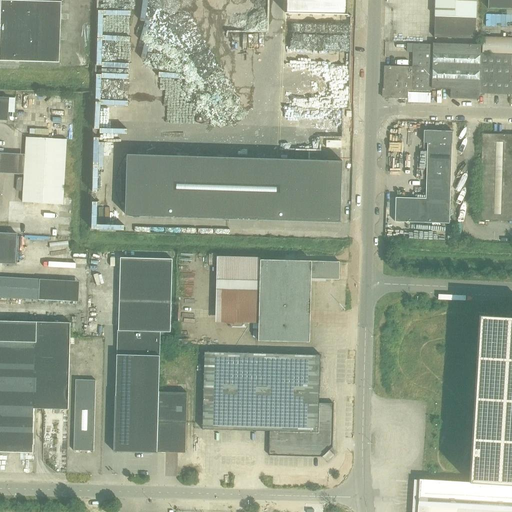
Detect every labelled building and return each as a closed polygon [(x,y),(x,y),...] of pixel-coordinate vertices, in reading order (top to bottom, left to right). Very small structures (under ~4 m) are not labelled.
[(0,60),(60,62),(62,2),(3,0),(1,0),(0,35),(0,60)] [(286,0),(286,13),(286,14),(348,15),(347,15),(347,0),(286,0)] [(435,0),(435,16),(435,37),(475,39),(476,0),(435,0)] [(511,0),(488,0),(488,8),(511,8),(511,0)] [(503,29),(511,29),(511,12),(503,13),(503,29)] [(511,54),(511,37),(482,36),(482,54),(496,54),(511,54)] [(434,42),(434,45),(432,88),(451,89),(450,98),(479,99),(480,94),(481,53),(481,44),(434,42)] [(414,44),(413,66),(411,90),(432,90),(432,88),(434,45),(414,44)] [(351,52),(332,52),(332,57),(323,57),(323,52),(317,53),(317,70),(323,70),(323,63),(351,63),(351,52)] [(482,54),(481,53),(480,94),(495,94),(496,54),(482,54)] [(511,61),(511,54),(496,54),(495,94),(511,95),(511,66),(511,61)] [(225,91),(228,69),(192,64),(189,85),(179,83),(177,100),(177,99),(175,114),(179,114),(180,122),(175,123),(173,132),(180,133),(193,130),(193,131),(194,121),(202,119),(188,117),(189,110),(188,104),(189,97),(202,94),(203,88),(210,89),(212,96),(219,97),(219,92),(225,91)] [(406,97),(406,90),(411,90),(413,66),(384,65),(384,88),(383,88),(383,89),(383,97),(406,97)] [(0,97),(0,120),(8,121),(9,98),(0,97)] [(424,130),(424,142),(423,155),(427,155),(426,198),(397,198),(396,221),(414,223),(449,223),(450,203),(452,131),(424,130)] [(479,219),(480,219),(511,220),(511,133),(482,133),(479,219)] [(26,137),(22,202),(64,204),(67,139),(26,137)] [(328,160),(128,154),(126,215),(341,221),(343,161),(342,161),(342,160),(329,159),(328,160)] [(0,262),(16,263),(17,233),(0,232),(0,262)] [(311,278),(340,279),(340,261),(261,259),(259,340),(310,341),(311,278)] [(119,260),(116,355),(160,355),(162,261),(119,260)] [(0,321),(70,323),(71,301),(71,281),(71,275),(0,273),(0,321)] [(188,300),(198,300),(198,279),(189,278),(188,300)] [(87,309),(88,318),(100,317),(99,308),(87,309)] [(511,511),(511,316),(480,315),(470,481),(421,478),(418,511),(511,511)] [(68,406),(70,323),(0,321),(0,452),(33,453),(34,406),(68,406)] [(333,446),(334,402),(319,402),(320,354),(204,352),(203,429),(270,430),(269,455),(323,456),(333,446)] [(116,355),(113,452),(158,452),(185,452),(187,392),(159,392),(160,355),(116,355)] [(76,380),(75,399),(74,451),(94,451),(96,380),(76,380)]
